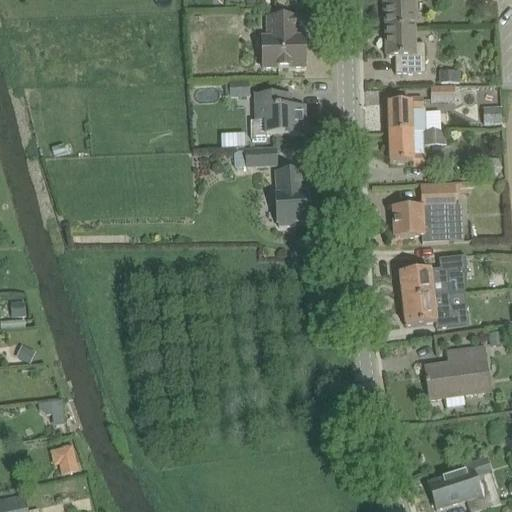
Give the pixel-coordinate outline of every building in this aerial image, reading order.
[(385,1),(386,30),(414,30),(414,0),(412,0),(389,0),(389,1),(385,1)] [(298,38),(298,19),(266,20),(267,37),(260,37),(261,70),(305,69),(305,38),(298,38)] [(415,47),(414,30),(386,30),(386,59),(395,59),(395,76),(426,76),(425,46),(415,47)] [(460,73),(439,74),(439,86),(460,85),(460,73)] [(230,101),(250,100),(249,84),(230,85),(230,86),(225,87),(226,98),(230,97),(230,101)] [(455,102),(455,91),(455,89),(430,90),(431,104),(455,103),(455,102)] [(264,138),(286,137),(306,137),(305,108),(282,109),(282,97),(255,98),(255,124),(251,124),(252,143),(265,143),(264,138)] [(388,105),(389,135),(413,134),(426,133),(425,111),(423,111),(422,100),(407,100),(408,104),(388,105)] [(501,111),(481,112),(482,127),(502,125),(501,111)] [(425,156),(414,156),(413,134),(389,135),(390,165),(413,164),(413,170),(425,169),(425,156)] [(424,148),(437,148),(445,147),(445,134),(441,134),(436,134),(426,134),(423,134),(424,148)] [(223,149),(246,148),(245,135),(222,136),(223,149)] [(54,159),(66,155),(64,146),(52,150),(54,159)] [(246,172),(278,170),(276,151),(245,153),(245,154),(246,170),(246,172)] [(234,171),(246,170),(245,154),(234,155),(234,171)] [(486,160),(481,170),(487,180),(498,180),(503,170),(498,160),(486,160)] [(303,173),(275,175),(276,196),(274,196),(276,229),(294,228),(294,225),(310,224),(308,194),(304,194),(303,173)] [(394,211),(395,240),(422,238),(422,246),(449,244),(446,212),(457,211),(455,186),(421,188),(422,209),(394,211)] [(438,262),(440,271),(399,276),(402,302),(434,298),(450,297),(447,276),(466,273),(465,259),(438,262)] [(434,298),(402,302),(405,329),(436,326),(436,330),(468,327),(467,311),(452,312),(450,297),(434,298)] [(24,304),(10,304),(11,320),(25,319),(24,304)] [(26,331),(25,323),(0,324),(1,332),(26,331)] [(505,348),(504,335),(488,337),(490,350),(505,348)] [(430,402),(484,395),(491,394),(485,348),(446,353),(448,367),(425,370),(427,382),(425,383),(426,387),(428,386),(430,402)] [(36,356),(35,356),(25,351),(20,361),(31,366),(32,366),(36,356)] [(52,417),(64,415),(63,403),(39,407),(39,412),(47,417),(52,417)] [(78,474),(76,462),(59,466),(61,477),(78,474)] [(436,511),(439,511),(466,504),(468,511),(485,511),(500,507),(490,476),(492,476),(487,462),(441,478),(442,482),(428,487),(436,511)] [(27,511),(25,498),(0,502),(0,511),(38,511),(39,511),(35,511),(27,511)]
